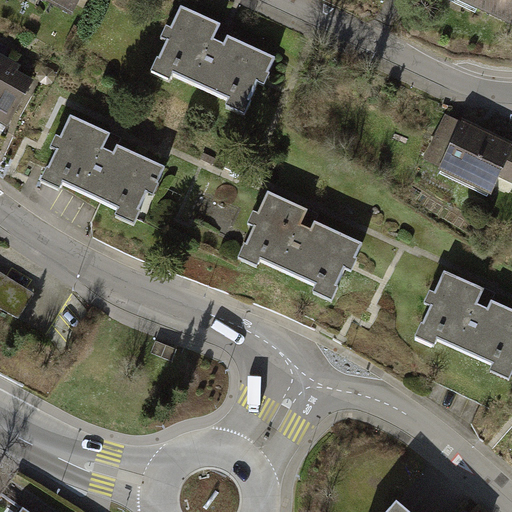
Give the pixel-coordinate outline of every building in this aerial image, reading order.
[(54,0),(74,10),(79,0),(54,0)] [(511,0),(455,0),(511,24),(511,0)] [(221,25),(182,6),(171,28),(166,25),(160,37),(167,40),(151,71),(169,80),(172,72),(228,99),(225,105),(244,115),(251,101),(248,99),(257,81),(264,85),(269,73),(267,72),(275,58),(228,35),(232,27),(222,22),(221,25)] [(37,76),(0,57),(0,124),(9,129),(37,76)] [(511,144),(448,115),(427,162),(492,191),(499,177),(511,183),(511,144)] [(108,135),(69,116),(59,137),(53,135),(48,146),(54,150),(39,181),(56,189),(60,181),(116,208),(113,215),(132,224),(139,210),(136,209),(144,191),(152,194),(157,183),(155,182),(162,167),(116,145),(120,137),(110,132),(108,135)] [(307,212),(268,193),(257,214),(252,212),(246,223),(253,227),(238,258),(255,266),(259,258),(314,285),(311,292),(331,301),(338,287),(334,286),(343,268),(350,271),(356,260),(354,259),(361,244),(315,222),(319,214),(309,209),(307,212)] [(0,308),(18,319),(34,292),(0,272),(0,308)] [(485,292),(446,272),(435,294),(430,292),(424,303),(431,307),(416,338),(433,346),(437,338),(492,365),(489,371),(509,381),(511,374),(511,311),(493,302),(497,294),(486,289),(485,292)] [(33,511),(4,491),(0,495),(0,511),(33,511)]
